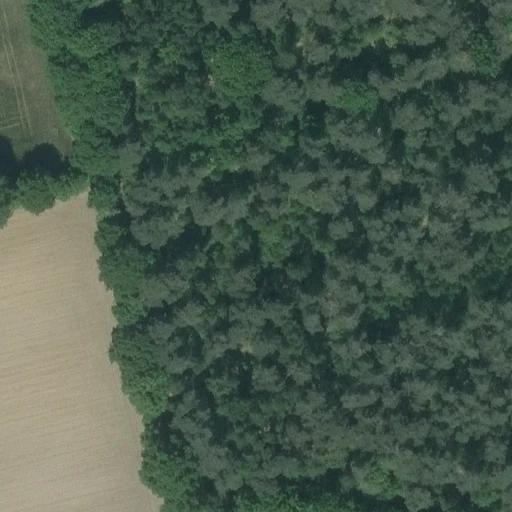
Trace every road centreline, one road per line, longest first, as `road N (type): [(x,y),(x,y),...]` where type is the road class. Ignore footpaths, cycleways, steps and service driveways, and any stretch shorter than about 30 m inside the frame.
road 1 (track): [(511,65),(111,171)]
road 2 (track): [(111,171),(195,511)]
road 3 (track): [(397,511),(190,489)]
road 4 (track): [(65,0),(111,171)]
